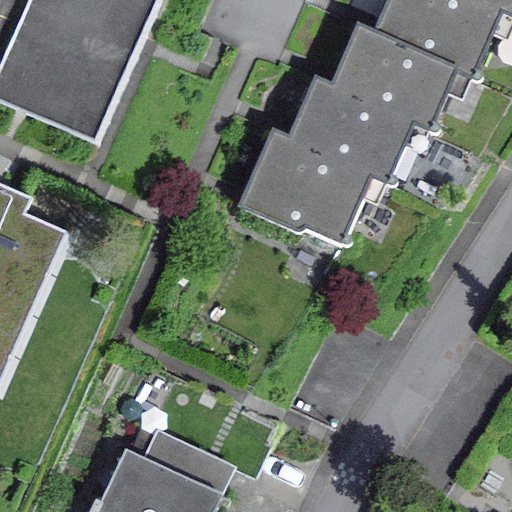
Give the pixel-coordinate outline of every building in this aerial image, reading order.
[(160,0),(30,0),(0,69),(0,101),(96,144),(160,0)] [(502,9),(479,0),(391,0),(376,36),(460,71),(473,76),(502,9)] [(511,13),(511,0),(479,0),(502,9),(511,13)] [(434,133),(460,71),(376,36),(358,28),(332,91),(415,126),(434,133)] [(415,126),(332,91),(315,83),(290,142),(375,178),(390,184),(415,126)] [(375,178),(290,142),(270,134),(239,207),(345,251),(375,178)] [(0,402),(4,405),(74,243),(32,225),(39,208),(0,191),(0,402)] [(127,456),(101,511),(209,511),(228,473),(156,439),(144,464),(127,456)]
